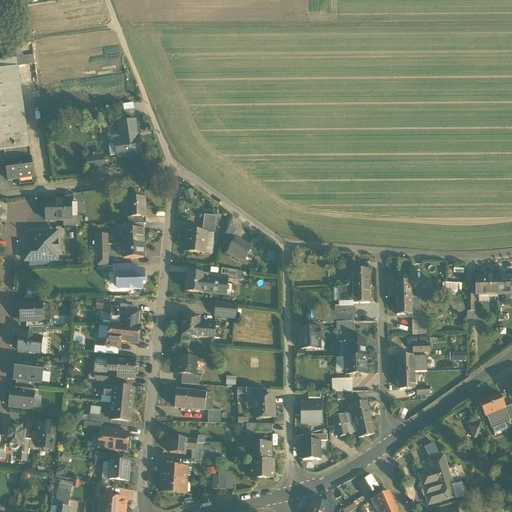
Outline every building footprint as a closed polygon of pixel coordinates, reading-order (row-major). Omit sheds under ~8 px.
[(16,58),(17,67),(26,66),(23,57),(18,45),(14,45),(16,58)] [(23,57),(26,66),(34,65),(33,56),(23,57)] [(0,60),(0,69),(17,67),(16,58),(0,60)] [(0,69),(0,152),(4,151),(29,148),(17,67),(0,69)] [(118,123),(120,137),(121,144),(115,145),(117,156),(117,158),(141,154),(139,137),(137,137),(134,121),(127,122),(118,123)] [(110,157),(117,156),(115,145),(108,146),(110,157)] [(4,151),(6,161),(31,158),(29,148),(4,151)] [(86,158),(88,170),(105,167),(103,156),(86,158)] [(4,162),(7,181),(20,179),(20,177),(33,175),(33,177),(34,177),(31,158),(6,161),(4,162)] [(191,190),(184,192),(186,201),(194,198),(191,190)] [(127,200),(127,201),(128,207),(128,218),(131,218),(144,217),(143,210),(145,210),(145,200),(127,200)] [(46,215),(46,221),(63,221),(71,220),(71,217),(71,203),(71,201),(46,202),(46,208),(45,208),(43,210),(43,213),(45,215),(46,215)] [(204,216),(203,225),(215,226),(216,217),(204,216)] [(63,221),(63,227),(81,227),(81,217),(78,217),(71,217),(71,220),(63,221)] [(214,235),(215,226),(203,225),(202,232),(206,233),(206,234),(214,235)] [(223,242),(231,246),(235,239),(232,238),(236,231),(228,226),(223,242)] [(124,238),(124,245),(143,244),(143,230),(122,230),(123,238),(124,238)] [(185,252),(203,254),(206,234),(206,233),(202,232),(188,230),(188,232),(189,232),(188,243),(186,243),(185,252)] [(47,260),(50,260),(50,253),(56,252),(56,233),(30,234),(30,248),(24,248),(25,261),(29,261),(47,260)] [(206,234),(203,254),(212,255),(214,235),(206,234)] [(96,235),(97,246),(107,245),(107,235),(96,235)] [(227,255),(244,263),(252,248),(235,239),(231,246),(227,255)] [(144,258),(143,244),(124,245),(124,251),(123,251),(123,259),(144,258)] [(97,246),(97,256),(108,256),(107,245),(97,246)] [(108,266),(108,256),(97,256),(97,266),(108,266)] [(221,278),(236,280),(237,271),(222,269),(221,278)] [(133,288),(136,290),(140,290),(143,288),(143,284),(145,284),(146,282),(146,278),(144,276),(144,272),(143,271),(131,271),(120,271),(120,272),(120,279),(119,280),(118,280),(116,282),(116,288),(118,290),(128,289),(130,288),(130,287),(133,287),(133,288)] [(352,272),(353,287),(368,287),(368,271),(352,272)] [(202,293),(226,295),(227,282),(204,280),(204,275),(188,274),(187,277),(186,277),(186,281),(187,281),(186,292),(202,294),(202,293)] [(511,277),(497,278),(497,296),(511,295),(511,277)] [(478,296),(497,296),(497,278),(475,278),(475,296),(478,296)] [(411,282),(407,282),(401,282),(400,283),(395,283),(396,299),(411,299),(411,291),(411,282)] [(446,284),(446,298),(457,297),(457,283),(446,284)] [(33,286),(26,290),(29,297),(36,293),(33,286)] [(351,297),(353,297),(353,287),(340,288),(341,303),(351,303),(351,297)] [(368,287),(353,287),(353,297),(353,303),(353,304),(354,304),(369,303),(368,287)] [(428,290),(411,291),(411,299),(421,298),(428,298),(428,290)] [(454,315),(466,310),(460,297),(449,302),(454,315)] [(412,315),(421,315),(421,298),(411,299),(412,315)] [(412,315),(411,299),(396,299),(396,316),(412,315)] [(215,317),(227,317),(228,312),(235,313),(235,306),(216,303),(215,317)] [(20,306),(20,322),(26,321),(38,321),(43,321),(43,305),(20,306)] [(112,308),(111,317),(121,318),(120,325),(139,327),(141,311),(134,310),(134,307),(128,306),(127,310),(112,308)] [(335,311),(335,317),(335,323),(336,323),(353,322),(354,322),(354,306),(338,306),(335,307),(335,311)] [(412,315),(412,336),(417,335),(419,335),(426,335),(425,315),(421,315),(412,315)] [(182,336),(198,337),(199,325),(200,317),(183,316),(182,336)] [(110,324),(120,325),(121,318),(111,317),(110,324)] [(336,323),(336,336),(354,335),(353,322),(336,323)] [(108,340),(110,324),(99,324),(97,339),(105,339),(108,340)] [(139,327),(120,325),(110,324),(108,340),(105,339),(104,347),(119,349),(120,342),(138,344),(139,327)] [(214,327),(199,325),(198,337),(213,339),(214,327)] [(299,330),(300,349),(319,349),(319,329),(307,329),(299,330)] [(18,351),(40,354),(42,338),(31,337),(31,335),(25,334),(25,336),(19,336),(18,351)] [(339,357),(345,357),(349,357),(349,340),(344,340),(344,342),(339,342),(339,357)] [(349,357),(349,358),(365,357),(365,340),(349,340),(349,357)] [(412,345),(413,354),(434,353),(434,344),(412,345)] [(119,349),(104,347),(94,346),(94,354),(118,355),(119,349)] [(452,353),(452,363),(466,362),(466,353),(452,353)] [(61,354),(61,362),(69,363),(70,355),(61,354)] [(398,373),(413,372),(413,361),(413,356),(397,357),(398,373)] [(193,376),(195,376),(196,359),(180,357),(178,374),(182,374),(193,376)] [(336,373),(345,372),(345,358),(345,357),(339,357),(335,358),(336,373)] [(366,374),(365,357),(349,358),(345,358),(345,372),(345,375),(366,374)] [(417,361),(413,361),(413,372),(426,372),(426,358),(417,358),(417,361)] [(107,370),(107,360),(95,359),(94,374),(97,374),(106,375),(107,370)] [(107,370),(117,371),(117,360),(107,360),(107,370)] [(136,361),(117,360),(117,371),(116,377),(135,378),(136,361)] [(34,382),(38,382),(39,375),(42,373),(42,372),(43,366),(19,363),(15,366),(14,379),(16,379),(34,382)] [(42,373),(41,382),(49,383),(50,373),(42,372),(42,373)] [(414,390),(413,372),(398,373),(398,390),(414,390)] [(181,384),(192,385),(193,376),(182,374),(181,384)] [(226,376),(226,385),(235,386),(236,377),(226,376)] [(34,382),(16,379),(15,385),(33,388),(34,382)] [(85,380),(80,385),(85,391),(90,387),(85,380)] [(333,392),(337,392),(351,392),(351,380),(333,381),(333,392)] [(15,391),(32,394),(33,388),(15,385),(15,391)] [(113,397),(112,404),(131,406),(133,389),(105,387),(105,388),(104,388),(104,390),(105,390),(104,396),(113,397)] [(246,395),(246,399),(255,399),(255,398),(264,398),(264,390),(246,389),(246,395)] [(175,408),(204,411),(206,394),(176,390),(175,408)] [(9,407),(32,410),(32,408),(33,396),(34,394),(32,394),(15,391),(11,391),(9,407)] [(352,400),(351,392),(337,392),(337,401),(352,400)] [(214,394),(206,394),(204,411),(207,411),(212,411),(214,394)] [(486,417),(504,410),(505,409),(499,394),(479,402),(486,417)] [(33,396),(32,408),(40,409),(42,397),(33,396)] [(255,409),(256,419),(274,418),(273,398),(264,398),(255,398),(255,399),(255,409)] [(246,409),(255,409),(255,399),(246,399),(246,409)] [(353,413),(355,423),(370,419),(366,403),(351,407),(353,413)] [(130,422),(131,406),(112,404),(111,420),(130,422)] [(302,405),(302,424),(321,423),(320,405),(302,405)] [(91,407),(90,415),(100,416),(101,409),(91,407)] [(509,420),(504,410),(486,417),(491,428),(491,427),(503,423),(509,420)] [(207,423),(219,424),(219,411),(212,411),(207,411),(207,423)] [(343,415),(346,425),(355,423),(353,413),(343,415)] [(89,416),(88,423),(102,424),(102,425),(103,416),(100,416),(90,415),(89,415),(89,416)] [(333,417),(336,428),(346,425),(343,415),(333,417)] [(374,435),(370,419),(355,423),(357,433),(359,439),(374,435)] [(101,430),(102,424),(88,423),(84,422),(83,429),(93,430),(100,431),(100,430),(101,430)] [(355,423),(346,425),(348,436),(357,433),(355,423)] [(470,427),(474,438),(485,434),(481,423),(470,427)] [(507,431),(503,423),(491,427),(495,436),(507,431)] [(38,449),(52,450),(54,436),(53,436),(54,425),(47,424),(44,426),(38,426),(37,433),(37,435),(39,436),(37,449),(38,449)] [(246,433),(254,433),(254,425),(248,424),(246,424),(246,433)] [(254,433),(271,433),(272,425),(254,425),(254,433)] [(338,438),(348,436),(346,425),(336,428),(338,438)] [(6,445),(9,446),(9,448),(10,449),(12,451),(14,451),(16,451),(18,450),(19,448),(19,447),(23,447),(24,440),(25,432),(21,431),(21,427),(12,426),(11,430),(7,429),(6,437),(5,445),(6,445)] [(91,447),(98,448),(100,431),(93,430),(91,447)] [(98,448),(126,452),(128,434),(101,430),(100,430),(100,431),(98,448)] [(31,432),(30,440),(29,450),(38,451),(38,449),(37,449),(39,436),(37,435),(37,433),(31,432)] [(169,453),(185,455),(186,450),(187,440),(171,438),(169,453)] [(29,455),(29,450),(30,440),(24,440),(23,447),(22,455),(29,455)] [(191,451),(195,451),(196,443),(196,441),(187,440),(186,450),(191,451)] [(302,442),(303,460),(320,460),(320,442),(311,442),(302,442)] [(200,452),(215,452),(222,452),(222,443),(205,443),(196,443),(195,451),(200,451),(200,452)] [(248,460),(250,460),(272,460),(272,455),(270,455),(270,446),(272,446),(272,444),(248,444),(248,460)] [(424,448),(430,460),(440,457),(433,444),(424,448)] [(191,460),(200,460),(200,452),(200,451),(195,451),(191,451),(191,460)] [(200,460),(215,460),(215,452),(200,452),(200,460)] [(64,453),(61,459),(68,462),(70,456),(64,453)] [(96,460),(107,461),(108,455),(95,453),(94,460),(96,460)] [(108,455),(107,461),(107,462),(110,463),(110,462),(118,463),(118,456),(108,455)] [(419,476),(428,506),(454,498),(451,488),(447,476),(449,475),(443,456),(440,457),(430,460),(429,461),(432,471),(419,476)] [(185,469),(191,469),(191,460),(175,460),(174,467),(185,468),(185,469)] [(273,460),(272,460),(250,460),(250,479),(273,479),(273,460)] [(102,479),(108,480),(110,463),(107,462),(105,467),(103,467),(102,479)] [(108,480),(128,481),(129,471),(128,471),(128,465),(129,465),(129,464),(118,463),(110,462),(110,463),(108,480)] [(36,465),(28,463),(27,471),(35,473),(36,465)] [(162,479),(184,481),(185,469),(185,468),(174,467),(163,466),(162,474),(164,474),(163,479),(162,479)] [(62,469),(56,472),(55,477),(59,477),(65,475),(62,469)] [(218,473),(218,477),(225,477),(225,490),(232,490),(231,473),(218,473)] [(359,484),(365,496),(377,488),(371,477),(359,484)] [(183,494),(184,481),(162,479),(162,480),(163,480),(163,485),(162,485),(161,493),(183,494)] [(60,484),(57,498),(69,501),(72,486),(60,484)] [(460,484),(451,488),(454,498),(455,497),(456,499),(464,497),(460,484)] [(100,498),(108,499),(109,487),(97,485),(96,498),(100,499),(100,498)] [(330,507),(331,507),(337,505),(331,492),(324,495),(330,507)] [(381,511),(397,511),(389,493),(370,502),(373,508),(378,506),(381,511)] [(16,502),(25,504),(26,496),(18,494),(17,499),(16,502)] [(7,508),(15,510),(16,502),(17,499),(11,498),(10,501),(9,501),(7,508)] [(68,508),(69,501),(57,498),(55,506),(58,507),(68,508)] [(125,511),(126,501),(108,499),(100,498),(100,499),(98,511),(125,511)] [(14,511),(22,511),(25,504),(16,502),(15,510),(14,511)] [(309,504),(307,511),(331,511),(332,509),(331,507),(330,507),(311,502),(309,504)]
